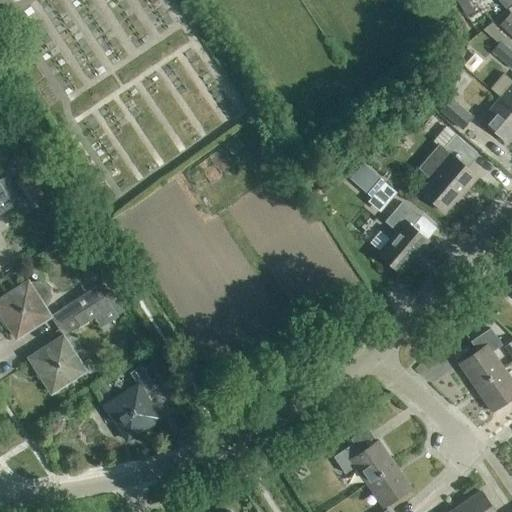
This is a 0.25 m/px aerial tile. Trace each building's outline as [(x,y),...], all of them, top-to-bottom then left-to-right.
[(511,0),(497,0),(505,9),(511,2),(511,0)] [(511,16),(509,13),(498,24),(511,36),(511,16)] [(491,51),(511,69),(511,51),(500,41),(491,51)] [(511,82),(501,96),(511,106),(511,82)] [(511,135),(511,106),(501,96),(480,120),(506,143),(511,135)] [(440,110),(462,129),(473,116),(451,97),(440,110)] [(462,194),(477,177),(466,168),(478,155),(455,135),(443,149),(451,156),(430,180),(420,192),(444,212),(460,193),(462,194)] [(430,180),(451,156),(443,149),(439,145),(417,170),(430,180)] [(367,201),(379,212),(396,192),(384,181),(383,182),(362,163),(349,178),(371,197),(367,201)] [(179,217),(213,192),(200,176),(166,201),(179,217)] [(6,192),(0,195),(0,214),(14,205),(6,192)] [(399,273),(427,240),(412,227),(419,218),(401,202),(384,221),(397,232),(378,254),(399,273)] [(79,248),(69,234),(55,243),(60,251),(72,254),(79,248)] [(33,282),(29,284),(27,282),(0,299),(0,312),(16,338),(49,316),(44,308),(46,307),(50,299),(51,296),(45,285),(39,282),(33,282)] [(105,296),(98,286),(67,306),(74,316),(105,296)] [(81,327),(94,318),(101,328),(119,317),(105,296),(74,316),(81,327)] [(476,389),(504,370),(492,351),(501,345),(490,328),(470,341),(477,351),(459,364),(476,389)] [(62,336),(29,358),(51,392),(85,370),(62,336)] [(155,387),(141,365),(129,373),(137,384),(104,406),(126,440),(160,418),(144,394),(155,387)] [(511,397),(511,381),(504,370),(476,389),(491,411),(511,397)] [(353,443),(333,457),(345,473),(354,466),(366,484),(385,472),(396,466),(378,440),(360,453),(353,443)] [(385,472),(366,484),(383,507),(411,488),(396,466),(385,472)] [(460,511),(494,511),(480,491),(457,507),(460,511)]
